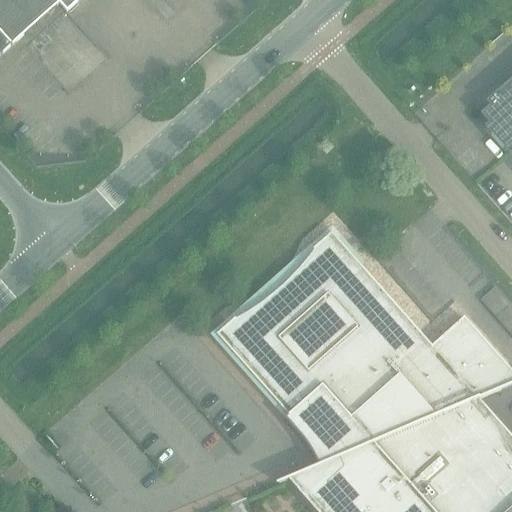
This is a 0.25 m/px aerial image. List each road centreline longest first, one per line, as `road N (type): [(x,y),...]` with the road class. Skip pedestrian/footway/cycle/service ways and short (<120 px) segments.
road 1 (tertiary): [(55,244),(297,24)]
road 2 (unclassified): [(511,264),(297,24)]
road 3 (unknown): [(124,511),(264,452)]
